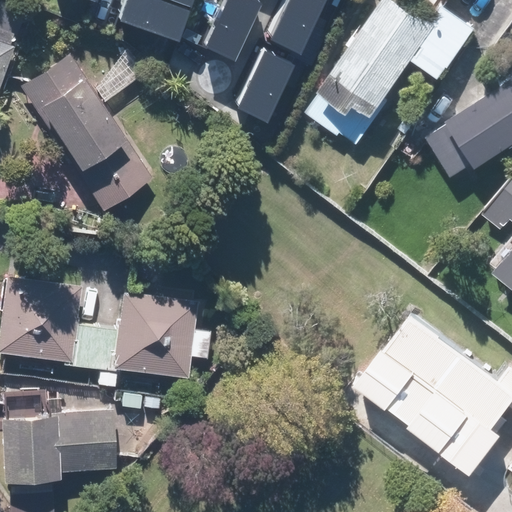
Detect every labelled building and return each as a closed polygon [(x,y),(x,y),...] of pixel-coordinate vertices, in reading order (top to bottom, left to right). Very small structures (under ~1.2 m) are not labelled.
[(119,0),(117,6),(175,26),(183,0),(119,0)] [(255,0),(213,0),(198,29),(230,46),(255,0)] [(282,0),(268,27),(298,43),(321,0),(282,0)] [(436,14),(411,0),(384,0),(313,106),(362,139),(420,54),(446,73),(480,23),(446,0),(436,14)] [(0,84),(18,40),(0,32),(0,84)] [(232,95),(264,111),(291,54),(260,39),(232,95)] [(77,43),(24,79),(104,206),(158,172),(77,43)] [(461,114),(429,132),(454,173),(482,156),(484,160),(511,143),(511,77),(458,109),(461,114)] [(511,175),(485,206),(506,224),(511,217),(511,237),(496,256),(504,263),(511,269),(511,175)] [(100,298),(98,318),(81,317),(84,276),(9,269),(2,346),(75,352),(74,360),(100,362),(98,382),(120,384),(122,364),(192,370),(193,352),(209,354),(212,326),(200,325),(202,296),(125,289),(122,321),(117,320),(119,300),(100,298)] [(511,366),(506,373),(424,306),(372,370),(482,460),(511,423),(511,366)] [(120,403),(8,406),(9,468),(66,467),(66,462),(121,461),(120,403)] [(8,482),(8,509),(57,508),(57,481),(8,482)]
